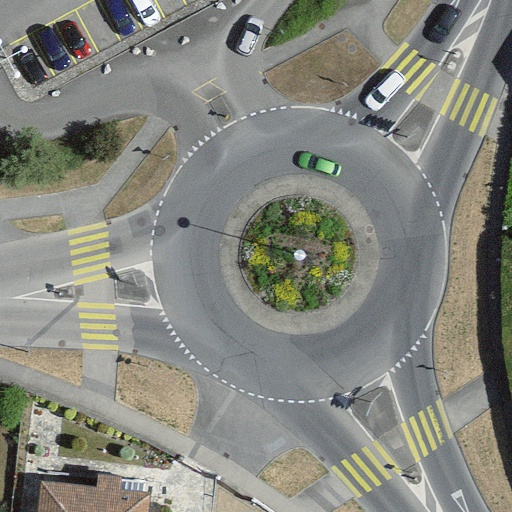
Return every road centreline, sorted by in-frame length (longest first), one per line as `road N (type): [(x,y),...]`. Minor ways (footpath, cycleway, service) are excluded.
road 1 (secondary): [(368,170),(303,144),(245,156),(198,200),(184,238),(184,278)]
road 2 (secondary): [(354,356),(382,333),(410,267),(393,197),(368,170)]
road 3 (secondary): [(184,278),(218,341),(248,361),(283,371),(354,356)]
road 4 (secondary): [(483,0),(435,89),(368,170)]
road 5 (secondary): [(354,356),(395,445),(439,511)]
road 6 (secondary): [(184,278),(25,297)]
